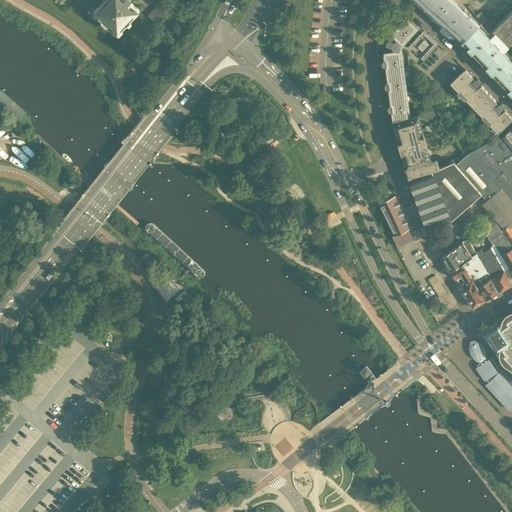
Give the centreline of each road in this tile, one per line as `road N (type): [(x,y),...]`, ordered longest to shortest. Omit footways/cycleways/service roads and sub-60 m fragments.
road 1 (primary): [(0,325),(179,104)]
road 2 (tertiary): [(330,178),(377,278),(431,350)]
road 3 (tertiary): [(431,350),(347,179)]
road 4 (tertiary): [(347,179),(320,127),(237,40)]
road 5 (residential): [(470,320),(421,241),(390,164)]
road 6 (residential): [(390,164),(372,99),(378,0)]
road 7 (tertiary): [(229,53),(299,121),(330,178)]
road 8 (residential): [(511,106),(400,0)]
road 9 (tertiary): [(178,511),(216,482),(245,474),(278,483),(301,511)]
road 10 (tertiary): [(511,439),(431,350)]
